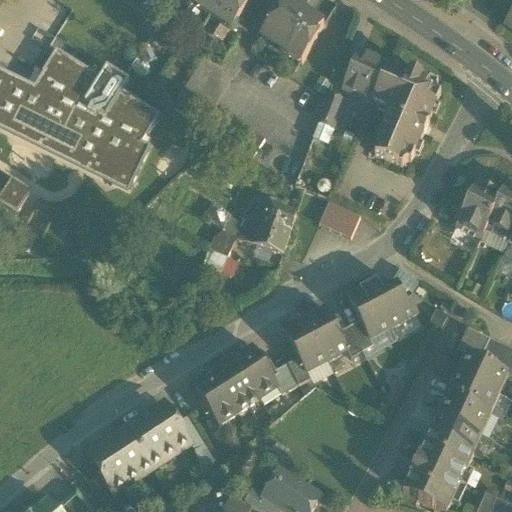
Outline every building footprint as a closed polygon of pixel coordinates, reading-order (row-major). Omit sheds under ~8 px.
[(229,34),(231,35),(233,32),(254,0),(191,0),(189,3),(187,7),(189,8),(192,5),(231,31),(229,34)] [(285,52),(303,64),(317,43),(315,42),(323,29),(285,4),(261,41),(280,53),(285,52)] [(189,8),(229,34),(231,31),(192,5),(189,8)] [(0,74),(0,127),(7,131),(29,135),(32,144),(50,153),(58,150),(75,165),(91,173),(113,177),(116,185),(129,192),(149,152),(147,150),(141,147),(145,141),(159,119),(122,96),(128,86),(106,71),(99,82),(56,54),(42,76),(33,91),(27,88),(0,74)] [(342,93),(372,106),(387,70),(358,57),(342,93)] [(408,79),(387,70),(372,106),(389,114),(376,142),(380,144),(374,158),(402,170),(404,167),(408,165),(410,167),(415,156),(413,156),(418,145),(420,146),(432,119),(429,118),(434,107),(436,107),(441,97),(438,96),(436,92),(438,88),(410,76),(408,79)] [(36,72),(27,88),(33,91),(42,76),(36,72)] [(172,112),(252,163),(265,143),(184,92),(172,112)] [(320,121),(334,126),(341,106),(328,100),(326,106),(320,121)] [(0,134),(127,197),(129,192),(116,185),(113,177),(91,173),(75,165),(58,150),(50,153),(32,144),(29,135),(7,131),(0,127),(0,134)] [(150,144),(145,141),(141,147),(147,150),(150,144)] [(10,180),(0,195),(0,204),(17,215),(31,193),(10,180)] [(480,242),(486,231),(503,196),(476,183),(454,230),(480,242)] [(486,231),(510,243),(511,239),(511,192),(506,189),(503,196),(486,231)] [(238,242),(282,256),(296,216),(260,201),(251,215),(248,214),(245,221),(242,220),(239,241),(238,242)] [(319,227),(350,241),(360,220),(328,206),(319,227)] [(230,237),(239,241),(242,220),(236,218),(235,221),(227,217),(222,232),(230,237)] [(216,254),(228,259),(234,246),(216,239),(210,252),(216,254)] [(511,249),(508,248),(507,247),(500,262),(511,267),(511,249)] [(209,268),(220,274),(228,259),(216,254),(209,268)] [(401,296),(405,304),(409,301),(420,284),(402,273),(392,291),(393,292),(397,290),(399,293),(401,296)] [(380,283),(368,289),(390,332),(417,317),(409,301),(405,304),(401,296),(399,293),(397,290),(393,292),(392,291),(386,287),(380,283)] [(369,343),(390,332),(368,289),(346,301),(359,325),(369,343)] [(325,312),(304,323),(327,365),(347,355),(348,354),(338,336),(325,312)] [(306,376),(327,365),(304,323),(283,334),(298,363),(305,377),(306,376)] [(359,325),(349,331),(362,356),(373,350),(369,343),(359,325)] [(350,362),(362,356),(349,331),(338,336),(348,354),(347,355),(350,362)] [(467,359),(479,365),(489,343),(467,333),(457,355),(467,360),(467,359)] [(479,365),(490,370),(500,348),(489,343),(479,365)] [(490,370),(501,375),(511,353),(500,348),(490,370)] [(192,389),(218,430),(277,391),(278,391),(269,377),(252,350),(192,389)] [(508,378),(511,380),(511,378),(511,353),(501,375),(508,378)] [(461,368),(455,379),(498,399),(508,378),(501,375),(490,370),(479,365),(467,359),(467,360),(463,369),(461,368)] [(298,363),(287,368),(298,389),(310,383),(306,376),(305,377),(298,363)] [(281,398),(298,389),(287,368),(269,377),(278,391),(277,391),(281,398)] [(489,418),(498,399),(455,379),(450,390),(452,391),(448,400),(449,401),(450,400),(489,419),(489,418)] [(490,419),(489,418),(489,419),(450,400),(449,401),(445,409),(443,408),(438,419),(481,439),(490,419)] [(159,410),(126,432),(152,473),(190,448),(177,427),(176,427),(172,430),(159,410)] [(472,459),(481,439),(438,419),(433,430),(435,431),(431,439),(472,459)] [(187,421),(177,427),(190,448),(193,453),(203,446),(187,421)] [(114,497),(152,473),(126,432),(92,454),(105,473),(98,478),(114,497)] [(447,511),(473,459),(472,459),(431,439),(428,438),(416,463),(417,464),(402,496),(434,511),(447,511)] [(274,511),(314,511),(320,503),(279,477),(263,504),(274,511)] [(114,497),(98,478),(89,486),(109,509),(118,501),(114,497)] [(90,511),(76,495),(55,511),(90,511)] [(244,507),(251,511),(274,511),(263,504),(251,496),(244,507)] [(478,511),(491,511),(496,503),(485,498),(478,511)] [(46,503),(35,511),(42,511),(48,507),(46,503)] [(491,511),(504,511),(507,508),(496,503),(491,511)]
